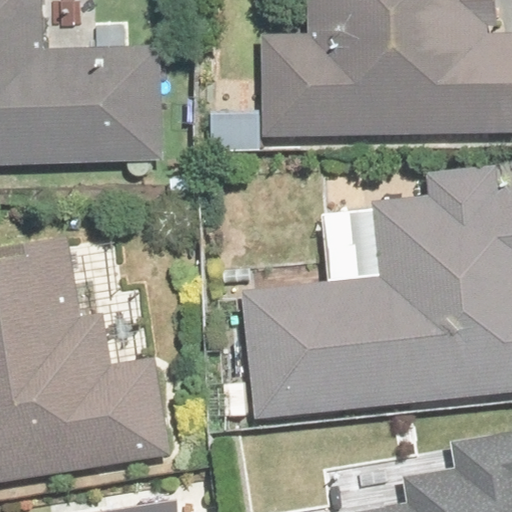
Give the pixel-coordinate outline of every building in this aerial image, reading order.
[(47,0),(0,0),(0,165),(168,161),(166,51),(48,54),(47,0)] [(511,31),(494,32),(493,0),(317,0),(318,38),(272,38),(273,136),(511,133),(511,31)] [(511,191),(504,192),(502,171),(435,177),(437,199),(327,209),(334,284),(251,292),(263,418),(511,393),(511,191)] [(160,365),(116,372),(108,317),(81,321),(68,238),(0,249),(0,484),(175,457),(160,365)] [(511,511),(511,438),(479,444),(482,465),(416,476),(420,504),(372,511),(511,511)] [(186,511),(185,502),(120,511),(186,511)]
